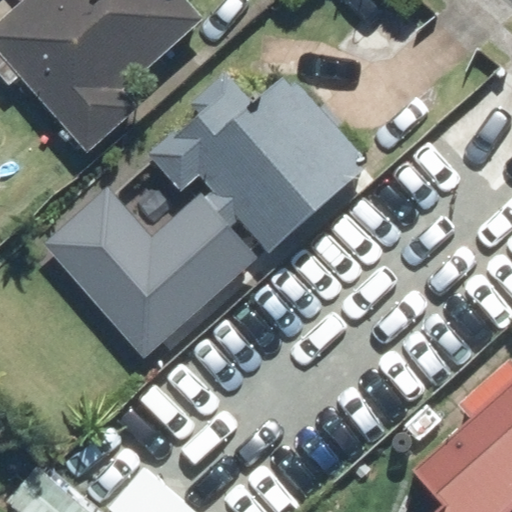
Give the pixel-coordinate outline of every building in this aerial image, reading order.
[(182,0),(22,0),(0,18),(0,57),(82,156),(122,123),(122,84),(200,22),(182,0)] [(176,193),(193,177),(266,256),(365,166),(280,74),(248,103),(217,68),(179,103),(190,115),(143,158),(176,193)] [(137,163),(38,245),(130,353),(242,260),(187,196),(174,207),(137,163)] [(282,298),(371,401),(511,279),(511,251),(438,165),(282,298)] [(429,511),(511,511),(511,381),(494,396),(483,381),(452,406),(464,421),(405,469),(435,507),(429,511)] [(82,511),(22,461),(0,486),(0,499),(15,511),(82,511)]
